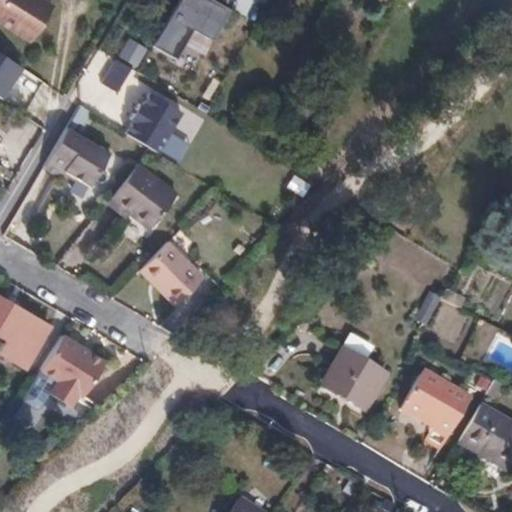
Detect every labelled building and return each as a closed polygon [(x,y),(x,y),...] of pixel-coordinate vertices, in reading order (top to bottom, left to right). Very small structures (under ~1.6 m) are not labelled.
[(0,0),(0,23),(30,42),(51,7),(40,0),(0,0)] [(209,0),(179,0),(151,47),(177,62),(195,32),(213,43),(230,13),(209,0)] [(114,93),(129,68),(115,59),(100,84),(114,93)] [(134,108),(169,129),(179,112),(148,93),(140,106),(137,104),(134,108)] [(131,121),(123,133),(155,152),(169,129),(134,108),(127,119),(131,121)] [(63,170),(75,177),(90,185),(109,153),(64,127),(40,168),(58,179),(60,175),(63,170)] [(128,208),(123,215),(144,231),(172,195),(132,164),(109,193),(128,208)] [(72,181),(75,177),(63,170),(60,175),(72,181)] [(104,200),(123,215),(128,208),(109,193),(104,200)] [(167,239),(139,267),(174,303),(202,274),(167,239)] [(464,300),(444,290),(443,293),(439,300),(459,309),(464,300)] [(0,299),(0,335),(7,340),(0,352),(25,367),(48,327),(0,299)] [(61,334),(40,369),(57,379),(48,393),(70,407),(79,393),(82,396),(104,361),(61,334)] [(343,349),(321,386),(364,411),(386,374),(343,349)] [(424,442),(438,451),(469,398),(422,371),(399,410),(431,429),(424,442)] [(511,425),(478,405),(456,444),(508,474),(511,467),(511,425)] [(257,511),(237,498),(227,511),(257,511)]
